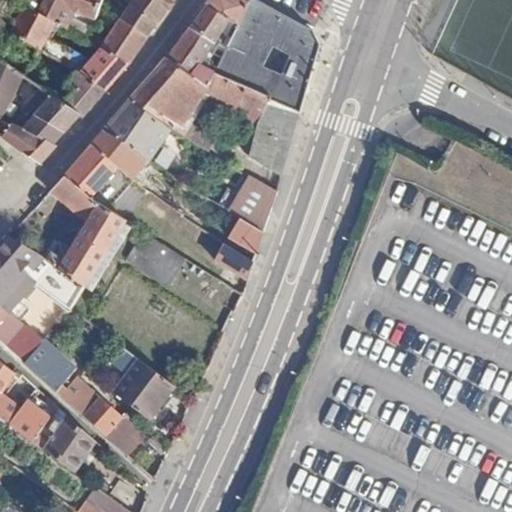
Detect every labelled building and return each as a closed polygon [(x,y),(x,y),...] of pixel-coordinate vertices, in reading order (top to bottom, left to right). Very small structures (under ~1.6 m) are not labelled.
[(93,44),(127,63),(137,49),(147,35),(118,18),(107,34),(90,25),(87,29),(54,10),(59,2),(89,20),(99,0),(45,0),(39,11),(50,18),(93,44)] [(132,0),(129,4),(156,22),(169,4),(171,0),(132,0)] [(264,126),(289,142),(314,57),(318,46),(310,28),(258,0),(247,0),(244,4),(237,0),(207,0),(194,21),(188,24),(166,55),(211,85),(233,98),(229,104),(264,126)] [(50,18),(39,11),(19,1),(11,19),(42,42),(50,18)] [(118,18),(147,35),(152,29),(156,22),(129,4),(118,18)] [(42,42),(11,19),(0,43),(0,56),(29,77),(42,42)] [(93,44),(77,68),(105,88),(116,75),(127,63),(93,44)] [(200,100),(211,85),(166,55),(131,102),(156,116),(179,87),(200,100)] [(29,77),(0,56),(0,83),(17,95),(29,77)] [(77,68),(70,77),(98,98),(102,93),(105,88),(77,68)] [(70,77),(57,98),(79,115),(81,117),(98,98),(70,77)] [(17,95),(0,83),(0,105),(7,109),(17,95)] [(57,98),(45,116),(65,131),(71,125),(79,115),(57,98)] [(170,126),(156,116),(131,102),(117,115),(104,129),(144,155),(170,126)] [(34,130),(55,145),(65,131),(45,116),(34,130)] [(16,117),(3,135),(41,162),(55,145),(34,130),(16,117)] [(278,177),(289,142),(264,126),(245,156),(278,177)] [(149,160),(144,155),(104,129),(97,137),(91,144),(123,169),(134,177),(149,160)] [(100,198),(123,169),(91,144),(78,159),(66,174),(100,198)] [(246,173),(234,193),(266,212),(274,190),(246,173)] [(136,222),(100,198),(66,174),(49,190),(86,216),(69,240),(58,233),(43,256),(88,287),(136,222)] [(235,216),(225,232),(253,251),(260,233),(235,216)] [(72,304),(88,287),(43,256),(8,234),(0,242),(0,245),(41,280),(72,304)] [(217,241),(209,253),(245,279),(251,263),(217,241)] [(0,299),(13,309),(41,280),(0,245),(0,299)] [(13,309),(0,299),(0,332),(5,325),(29,344),(41,330),(13,309)] [(33,348),(29,344),(20,359),(55,390),(77,363),(45,334),(33,348)] [(138,358),(114,390),(148,416),(173,385),(138,358)] [(0,389),(10,375),(0,365),(0,418),(13,426),(17,418),(0,404),(0,389)] [(81,379),(65,399),(81,415),(97,393),(81,379)] [(147,438),(97,393),(81,415),(130,459),(147,438)] [(25,408),(17,418),(13,426),(26,437),(32,441),(40,430),(45,423),(25,408)] [(0,442),(14,454),(26,437),(13,426),(0,418),(0,442)] [(50,437),(40,430),(32,441),(74,473),(92,445),(63,419),(50,437)]
